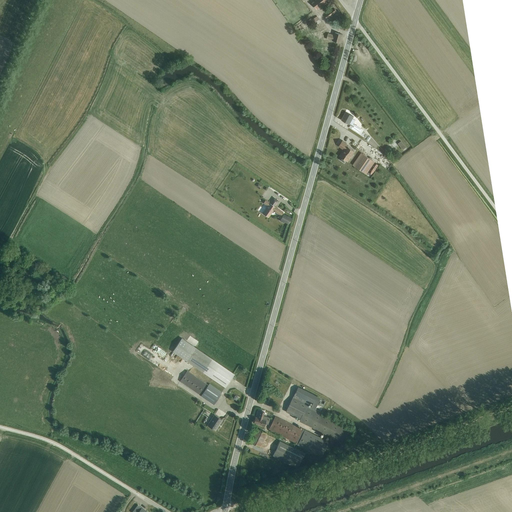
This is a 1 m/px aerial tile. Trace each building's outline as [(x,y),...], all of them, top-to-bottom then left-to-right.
[(324,14),(327,19),(337,12),(333,7),(324,14)] [(317,16),(312,19),(317,25),(321,22),(317,16)] [(326,32),(325,38),(338,41),(339,34),(326,32)] [(346,129),(358,136),(361,130),(352,125),(355,121),(349,117),(351,115),(344,111),(339,119),(348,125),(346,129)] [(348,147),(333,141),(330,148),(345,154),(348,147)] [(368,173),(376,160),(361,151),(353,165),(368,173)] [(357,155),(353,152),(348,159),(353,162),(357,155)] [(292,220),(267,204),(261,213),(268,218),(272,212),(281,218),(279,220),(288,226),(292,220)] [(173,351),(225,387),(234,374),(182,338),(173,351)] [(208,385),(187,370),(180,381),(214,404),(222,392),(209,383),(208,385)] [(345,445),(353,430),(315,410),(318,404),(323,407),(326,402),(298,387),(285,412),(300,419),(299,421),(326,435),(326,436),(345,445)] [(254,419),(253,422),(264,426),(265,423),(268,424),(270,417),(263,415),(265,412),(259,410),(257,417),(256,417),(255,419),(254,419)] [(222,420),(214,414),(207,425),(216,430),(222,420)] [(295,444),(322,457),(329,441),(303,428),(302,429),(275,416),(269,430),(296,443),(295,444)] [(267,433),(257,428),(250,442),(260,447),(261,446),(270,450),(276,439),(266,434),(267,433)] [(280,441),(272,456),(298,468),(305,453),(280,441)]
